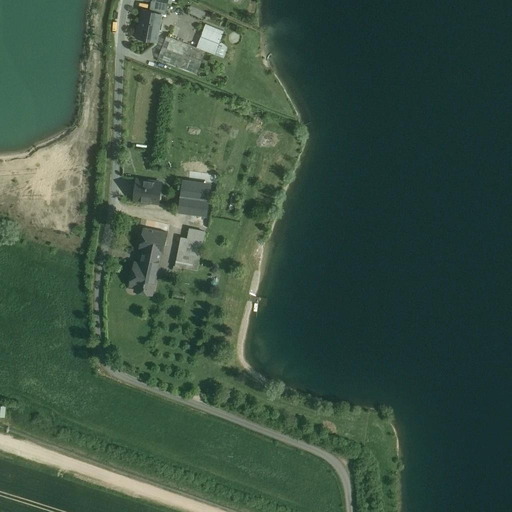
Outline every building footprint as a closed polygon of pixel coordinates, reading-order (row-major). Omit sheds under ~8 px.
[(191,6),(188,12),(203,19),(205,13),(191,6)] [(162,14),(141,10),(135,42),(156,46),(162,14)] [(224,31),(206,25),(197,47),(215,54),(224,31)] [(205,51),(167,37),(158,59),(196,74),(205,51)] [(162,179),(136,176),(133,198),(159,202),(162,179)] [(210,195),(191,193),(189,211),(208,214),(210,195)] [(156,222),(155,229),(168,232),(170,224),(156,222)] [(155,229),(145,227),(140,248),(145,248),(140,266),(136,266),(136,265),(135,264),(131,284),(137,285),(137,287),(138,289),(143,290),(145,288),(153,290),(156,278),(161,252),(164,252),(169,232),(168,232),(155,229)] [(205,231),(190,228),(188,237),(181,236),(176,266),(197,270),(204,237),(205,231)]
